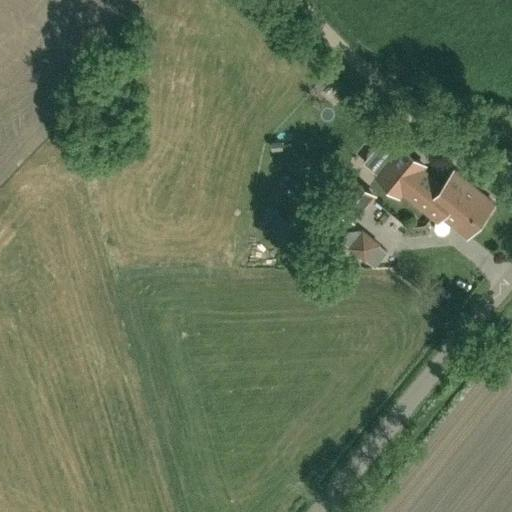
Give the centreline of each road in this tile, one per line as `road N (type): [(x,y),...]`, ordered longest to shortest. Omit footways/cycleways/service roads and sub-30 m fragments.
road 1 (unclassified): [(307,511),(511,275)]
road 2 (unclassified): [(511,162),(393,89),(297,0)]
